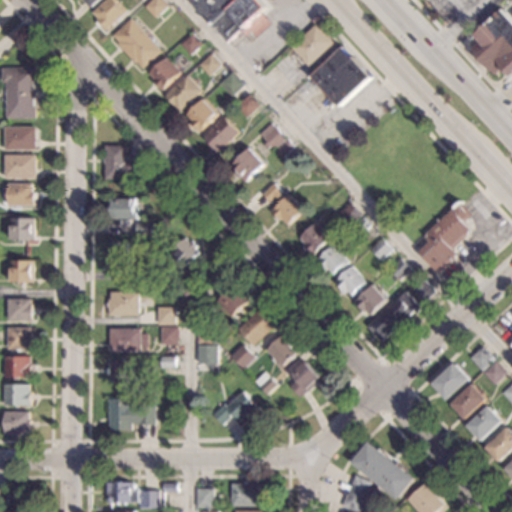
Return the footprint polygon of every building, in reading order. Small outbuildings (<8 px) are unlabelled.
[(99,0),(90,9),(82,0),(99,0)] [(114,0),(126,13),(120,18),(122,21),(120,23),(118,21),(106,32),(101,27),(99,28),(95,24),(98,22),(97,20),(98,19),(92,14),(106,0),(114,0)] [(162,0),(169,7),(156,20),(145,8),(153,0),(162,0)] [(265,0),(273,8),(262,18),(261,16),(228,46),(186,0),(265,0)] [(511,19),(511,77),(503,67),(495,74),(474,51),(471,53),(462,44),(475,33),(476,34),(503,10),(511,19)] [(144,33),(146,31),(152,37),(149,40),(162,52),(144,69),(137,62),(135,64),(116,45),(119,42),(114,36),(131,19),(144,33)] [(335,45),(308,69),(291,50),(317,26),(335,45)] [(203,45),(190,57),(180,46),(193,34),(203,45)] [(372,79),(340,108),(313,78),(345,49),(372,79)] [(223,65),(210,77),(199,66),(212,53),(223,65)] [(180,74),(162,91),(152,81),(153,79),(149,75),(166,59),(180,74)] [(36,120),(5,120),(6,85),(2,85),(2,69),(38,69),(36,120)] [(245,87),(232,98),(220,84),(232,73),(245,87)] [(202,94),(181,113),(166,96),(187,77),(202,94)] [(260,107),(246,120),(235,107),(249,94),(260,107)] [(219,115),(199,134),(195,130),(192,132),(187,127),(192,123),(186,117),(205,99),(219,115)] [(239,133),(217,154),(216,152),(213,155),(208,149),(211,146),(203,138),(224,118),(239,133)] [(274,129),(276,128),(287,140),(273,152),(259,137),(271,126),(274,129)] [(36,153),(5,152),(5,128),(37,129),(36,153)] [(295,149),(283,160),(276,152),(288,141),(295,149)] [(126,162),(137,162),(136,181),(105,181),(105,166),(103,166),(103,160),(104,160),(105,146),(126,147),(126,162)] [(266,166),(245,185),(239,178),(237,180),(232,175),(235,173),(230,167),(250,148),(266,166)] [(36,180),(5,179),(6,157),(37,157),(36,180)] [(282,193),(279,195),(284,201),(289,195),(305,212),(288,228),(282,221),(278,225),(273,220),(276,217),(272,212),(278,206),(273,200),(269,205),(262,197),(275,185),(282,193)] [(33,186),(33,194),(34,194),(34,208),(8,207),(8,186),(33,186)] [(134,212),(138,212),(137,220),(107,219),(107,216),(110,216),(111,200),(134,201),(134,212)] [(362,216),(349,229),(338,217),(351,204),(362,216)] [(472,216),(466,222),(471,229),(467,234),(469,236),(454,250),(457,254),(454,257),(456,259),(438,276),(419,254),(431,243),(425,236),(453,210),(455,211),(462,205),(472,216)] [(371,227),(360,237),(353,228),(364,218),(371,227)] [(34,242),(10,242),(11,219),(12,220),(35,220),(34,242)] [(152,235),(137,235),(137,224),(153,225),(152,235)] [(330,239),(312,257),(307,252),(305,254),(302,250),(304,248),(302,246),(304,244),(299,239),(316,224),(330,239)] [(189,244),(191,242),(196,246),(194,249),(199,254),(185,268),(180,262),(178,264),(174,260),(176,257),(172,253),(186,240),(189,244)] [(393,251),(380,263),(370,252),(384,240),(393,251)] [(128,274),(138,274),(138,283),(122,283),(122,268),(110,268),(110,243),(128,243),(128,274)] [(350,264),(334,278),(329,272),(326,274),(317,263),(334,247),(350,264)] [(394,264),(389,269),(384,263),(389,258),(394,264)] [(402,260),(412,272),(401,282),(398,279),(395,282),(388,274),(391,272),(390,271),(402,260)] [(35,285),(10,285),(11,262),(35,263),(35,285)] [(368,283),(353,298),(348,292),(346,295),(336,284),(354,267),(368,283)] [(436,293),(425,303),(411,289),(422,279),(436,293)] [(198,295),(190,302),(180,290),(187,283),(198,295)] [(389,301),(380,309),(381,310),(371,319),(367,313),(364,316),(354,304),(374,285),(389,301)] [(246,296),(243,299),(248,304),(232,319),(217,302),(233,288),(235,291),(238,288),(246,296)] [(422,309),(417,314),(415,312),(382,342),(368,327),(406,292),(422,309)] [(139,294),(138,317),(108,316),(109,308),(107,308),(107,304),(109,304),(109,300),(111,300),(111,293),(139,294)] [(31,306),(33,306),(32,322),(7,321),(8,301),(31,302),(31,306)] [(175,326),(157,326),(157,307),(176,308),(175,326)] [(275,327),(253,347),(238,330),(259,310),(275,327)] [(178,346),(160,346),(160,328),(178,328),(178,346)] [(32,351),(8,350),(8,329),(32,330),(32,351)] [(213,344),(197,344),(198,329),(214,329),(213,344)] [(141,353),(109,352),(110,330),(142,330),(141,353)] [(290,345),(289,346),(297,356),(283,368),(276,362),(273,364),(271,361),(273,358),(267,351),(284,336),(290,345)] [(221,365),(198,364),(198,345),(221,346),(221,365)] [(255,359),(243,370),(231,356),(243,345),(255,359)] [(495,361),(482,373),(470,359),(484,347),(495,361)] [(30,365),(32,365),(32,380),(4,380),(4,357),(30,358),(30,365)] [(176,369),(161,369),(161,358),(176,358),(176,369)] [(129,384),(110,383),(111,376),(106,376),(107,368),(111,369),(112,361),(129,361),(129,384)] [(508,374),(495,386),(484,373),(497,362),(508,374)] [(322,381),(301,399),(290,386),(297,380),(293,375),(306,363),(322,381)] [(470,381),(447,402),(432,386),(455,365),(470,381)] [(277,386),(266,396),(254,383),(265,373),(277,386)] [(511,403),(502,393),(511,384),(511,403)] [(30,407),(4,407),(4,386),(30,387),(30,407)] [(487,401),(464,422),(458,416),(461,414),(453,406),(473,386),(487,401)] [(259,412),(251,419),(248,415),(239,423),(231,415),(228,417),(231,420),(222,428),(210,416),(223,404),(225,407),(242,393),(259,412)] [(147,408),(157,408),(156,427),(132,426),(132,432),(109,431),(110,399),(147,400),(147,408)] [(504,423),(482,443),(468,428),(490,407),(504,423)] [(29,422),(31,422),(30,436),(4,435),(5,414),(29,414),(29,422)] [(511,433),(511,454),(501,465),(486,449),(508,429),(511,433)] [(416,481),(399,502),(353,465),(370,444),(416,481)] [(371,484),(366,498),(368,499),(365,507),(363,507),(361,511),(350,511),(341,509),(352,477),(371,484)] [(134,491),(138,491),(138,503),(107,503),(107,483),(134,483),(134,491)] [(247,486),(268,486),(268,496),(265,496),(264,508),(231,508),(232,486),(243,486),(243,483),(247,483),(247,486)] [(178,494),(162,494),(162,484),(178,485),(178,494)] [(445,507),(439,511),(417,511),(407,501),(424,485),(445,507)] [(7,506),(0,506),(0,490),(8,491),(7,506)] [(214,509),(195,509),(196,491),(210,491),(215,491),(214,509)] [(159,509),(140,509),(140,492),(159,492),(159,509)]
